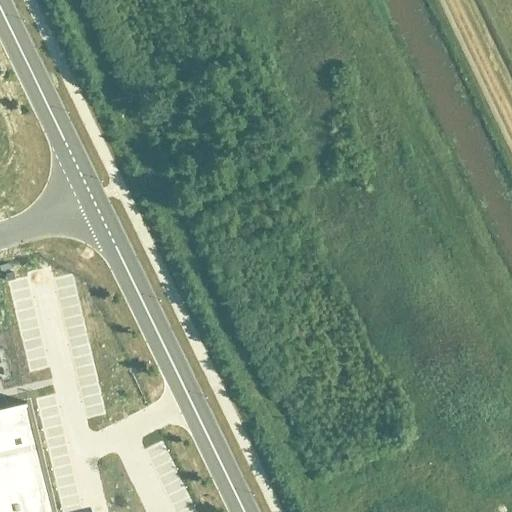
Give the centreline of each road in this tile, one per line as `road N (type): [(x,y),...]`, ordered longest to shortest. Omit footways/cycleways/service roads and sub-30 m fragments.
road 1 (unclassified): [(92,200),(244,511)]
road 2 (unclassified): [(0,9),(92,200)]
road 3 (track): [(455,0),(511,117)]
